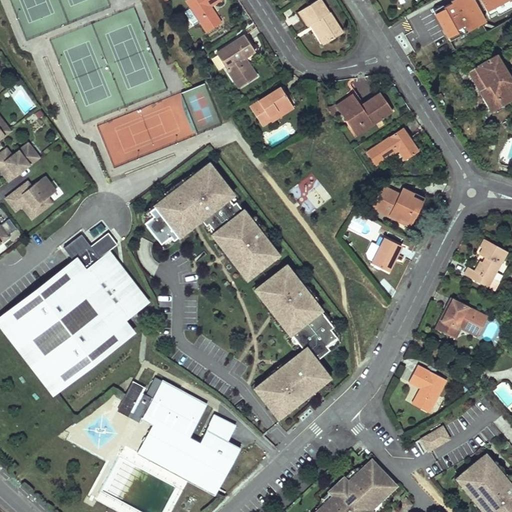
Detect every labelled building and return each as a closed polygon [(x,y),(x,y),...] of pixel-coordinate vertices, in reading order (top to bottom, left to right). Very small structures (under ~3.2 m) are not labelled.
[(213,27),(220,22),(210,6),(219,0),(191,0),(187,3),(192,10),(186,14),(194,27),(201,23),(205,30),(212,25),(213,27)] [(316,0),(299,11),(309,26),(311,25),(314,23),(327,42),(335,37),(333,34),(340,29),(329,12),(328,13),(319,0),(316,0)] [(448,39),(487,21),(477,0),(448,0),(433,7),(448,39)] [(511,0),(480,0),(485,10),(507,0),(511,0)] [(314,23),(311,25),(324,44),(327,42),(314,23)] [(333,34),(335,37),(342,33),(340,29),(333,34)] [(257,49),(247,33),(244,35),(254,51),(257,49)] [(216,53),(239,88),(256,76),(244,58),(254,51),(244,35),(216,53)] [(511,74),(499,52),(467,69),(491,112),(511,100),(511,74)] [(290,103),(280,87),(249,107),(262,126),(271,120),(268,116),(290,103)] [(353,95),(361,106),(364,104),(356,92),(353,95)] [(392,111),(380,93),(364,104),(361,106),(353,95),(344,101),(347,106),(339,112),(351,129),(359,124),(364,130),(392,111)] [(339,112),(347,106),(344,101),(336,106),(339,112)] [(292,106),(290,103),(268,116),(271,120),(292,106)] [(331,106),(326,107),(332,117),(339,112),(335,107),(336,106),(334,104),(331,106)] [(0,137),(9,131),(3,122),(0,124),(0,137)] [(356,136),(364,130),(359,124),(351,129),(356,136)] [(407,139),(409,138),(402,128),(400,129),(407,139)] [(367,152),(376,166),(398,150),(405,160),(418,151),(409,138),(407,139),(400,129),(367,152)] [(8,180),(38,157),(28,143),(21,148),(11,156),(8,151),(6,149),(0,153),(0,165),(5,161),(10,168),(3,173),(8,180)] [(11,156),(21,148),(17,144),(8,151),(11,156)] [(10,168),(5,161),(0,165),(0,169),(3,173),(10,168)] [(232,204),(222,190),(227,187),(211,166),(204,172),(202,169),(196,174),(196,173),(183,183),(184,184),(169,196),(168,194),(153,205),(154,206),(149,210),(152,215),(144,222),(160,243),(169,236),(172,240),(177,236),(177,237),(190,227),(188,223),(191,221),(191,215),(198,215),(205,225),(208,223),(214,232),(211,234),(217,242),(219,240),(232,257),(231,258),(236,266),(241,263),(251,276),(277,256),(269,245),(269,244),(258,230),(257,232),(251,224),(253,223),(243,210),(242,210),(236,202),(232,204)] [(308,215),(332,198),(313,172),(289,189),(308,215)] [(48,197),(55,191),(44,176),(30,187),(26,190),(23,185),(6,198),(15,210),(22,205),(31,218),(44,208),(40,203),(48,197)] [(372,208),(399,221),(400,218),(407,221),(411,215),(414,216),(421,202),(411,197),(412,193),(403,189),(400,195),(383,187),(372,208)] [(412,193),(411,197),(421,202),(423,199),(412,193)] [(44,208),(52,202),(48,197),(40,203),(44,208)] [(409,226),(414,216),(411,215),(407,221),(400,218),(399,221),(409,226)] [(0,224),(0,233),(4,239),(9,236),(0,224)] [(387,271),(400,246),(383,237),(379,246),(371,242),(365,253),(367,259),(372,261),(371,263),(387,271)] [(485,258),(488,260),(486,264),(482,263),(477,272),(475,271),(468,267),(464,275),(488,288),(507,251),(486,240),(482,248),(479,255),(485,258)] [(74,261),(0,317),(0,318),(55,391),(130,333),(120,321),(145,301),(109,254),(83,274),(74,261)] [(320,311),(310,298),(308,299),(302,292),(304,290),(293,276),(293,277),(285,266),(257,286),(268,300),(264,304),(270,311),(271,310),(283,327),(282,328),(287,336),(289,335),(302,352),(293,359),(294,361),(274,375),(273,373),(266,378),(270,383),(259,391),(266,401),(263,403),(274,417),(279,413),(281,415),(293,405),(292,403),(301,397),(302,399),(315,388),(312,384),(324,374),(314,362),(328,351),(324,346),(335,338),(329,330),(332,328),(319,311),(320,311)] [(487,317),(450,298),(446,307),(448,308),(437,330),(452,337),(457,326),(461,328),(478,336),(487,317)] [(448,308),(446,307),(435,329),(437,330),(448,308)] [(455,339),(461,328),(457,326),(452,337),(455,339)] [(446,380),(417,365),(408,382),(420,388),(423,390),(422,392),(419,391),(412,404),(429,413),(446,380)] [(181,392),(161,381),(155,378),(148,392),(143,389),(131,383),(126,394),(119,391),(115,397),(122,401),(118,409),(141,421),(142,418),(153,424),(137,453),(215,495),(241,447),(229,441),(236,426),(213,415),(208,424),(209,425),(206,430),(199,442),(189,437),(206,405),(181,392)] [(441,426),(419,439),(426,453),(450,439),(441,426)] [(511,511),(511,487),(485,454),(452,480),(479,511),(511,511)] [(367,511),(384,497),(381,493),(392,482),(382,471),(379,474),(368,463),(348,482),(344,478),(329,491),(333,496),(316,511),(367,511)] [(384,497),(396,486),(392,482),(381,493),(384,497)]
